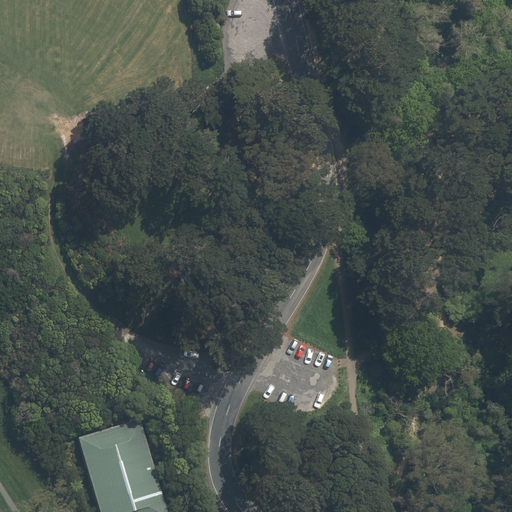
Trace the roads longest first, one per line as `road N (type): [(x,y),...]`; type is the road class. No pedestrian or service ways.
road 1 (residential): [(241,511),(226,472),(227,414),(302,275),(322,211),(318,148),(282,0)]
road 2 (track): [(106,319),(54,245),(50,187),(59,160),(95,101),(209,72),(223,61)]
road 3 (track): [(177,370),(149,316),(134,250),(165,228),(175,185),(196,148),(188,126),(209,72)]
road 4 (track): [(77,121),(89,71),(139,0)]
